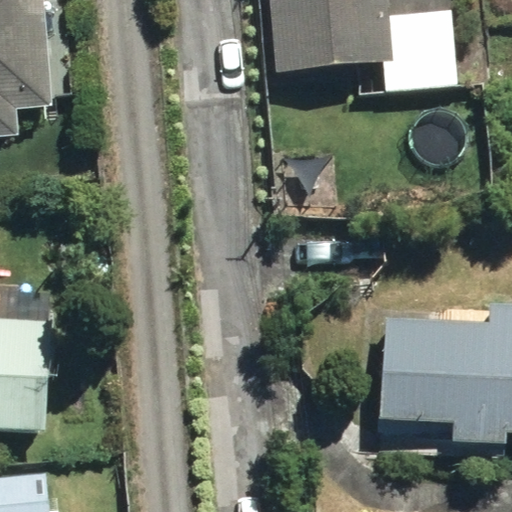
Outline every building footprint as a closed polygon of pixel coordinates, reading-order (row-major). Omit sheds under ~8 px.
[(0,0),(0,142),(27,141),(25,108),(62,106),(57,0),(0,0)] [(281,0),(288,77),(384,69),(387,101),(472,95),(465,9),(399,14),(397,0),(281,0)] [(511,304),(508,305),(507,324),(400,320),(397,419),(468,422),(467,442),(511,443),(511,304)] [(0,319),(0,434),(62,438),(70,324),(0,319)] [(58,511),(58,466),(0,467),(0,511),(58,511)]
